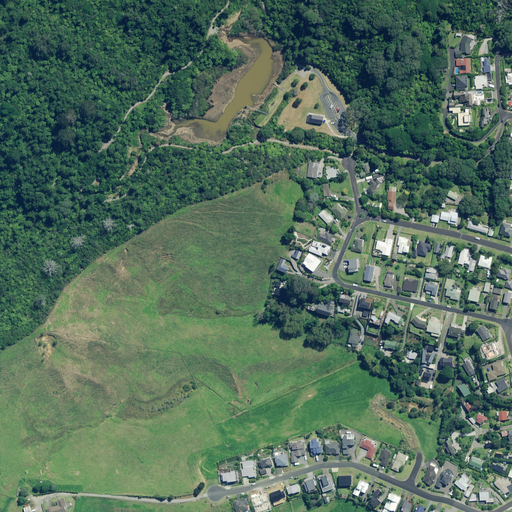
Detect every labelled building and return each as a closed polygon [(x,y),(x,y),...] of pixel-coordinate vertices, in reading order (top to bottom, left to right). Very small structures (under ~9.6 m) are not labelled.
[(473,39),(464,35),(461,43),(462,51),(462,53),(467,53),(467,54),(471,54),(470,45),(473,39)] [(492,37),(485,38),(479,48),(479,53),(477,53),(478,56),(490,54),(488,42),(491,41),(491,39),(493,39),(492,37)] [(457,66),(460,66),(461,70),(460,70),(460,74),(472,73),(472,58),(465,58),(465,61),(462,61),(462,60),(457,60),(457,66)] [(457,88),(469,87),(468,76),(456,76),(457,88)] [(476,86),(476,90),(483,89),(483,87),(488,87),(487,77),(479,77),(476,77),(476,80),(475,80),(475,86),(476,86)] [(464,91),(461,91),(461,93),(458,93),(458,91),(455,92),(455,98),(460,98),(460,103),(468,103),(468,107),(473,106),(473,99),(472,94),(465,94),(464,91)] [(456,103),(450,103),(450,111),(454,111),(454,114),(459,114),(459,113),(461,113),(461,108),(456,108),(456,103)] [(490,109),(480,108),(480,127),(485,127),(485,125),(488,125),(488,120),(490,120),(490,109)] [(459,117),(459,126),(470,126),(470,122),(473,122),(473,115),(470,115),(470,109),(466,110),(466,113),(459,113),(459,117)] [(323,117),(308,114),(307,122),(321,125),(323,117)] [(316,163),(310,162),(307,177),(317,179),(320,165),(315,164),(316,163)] [(371,173),(369,163),(363,164),(364,171),(366,171),(367,174),(371,173)] [(326,168),(327,170),(326,171),(327,176),(328,180),(338,177),(336,168),(334,169),(333,167),(326,168)] [(377,182),(372,178),(369,183),(371,185),(367,190),(373,195),(376,191),(375,190),(381,182),(379,180),(377,182)] [(397,188),(390,187),(389,192),(389,191),(387,202),(389,203),(388,209),(395,210),(397,188)] [(459,195),(450,191),(448,196),(456,200),(459,195)] [(337,204),(332,209),(342,219),(347,214),(346,213),(348,211),(346,208),(344,210),(337,204)] [(333,219),(334,218),(330,214),(329,215),(325,210),(319,215),(328,224),(334,219),(333,219)] [(458,216),(458,213),(456,213),(451,212),(451,214),(443,212),(441,219),(449,221),(448,223),(455,225),(456,222),(457,222),(459,216),(458,216)] [(440,216),(433,215),(432,222),(439,223),(440,216)] [(470,221),(468,228),(488,234),(489,228),(475,224),(476,223),(470,221)] [(502,223),(499,234),(511,237),(511,232),(511,230),(510,230),(511,226),(502,223)] [(334,235),(327,232),(326,235),(320,233),(317,239),(332,245),(334,241),(332,240),(334,235)] [(409,239),(400,237),(398,245),(400,246),(398,253),(405,254),(405,252),(409,253),(410,247),(408,246),(409,239)] [(353,246),(352,251),(363,252),(364,248),(362,247),(363,241),(356,239),(355,245),(354,245),(354,246),(353,246)] [(376,250),(381,251),(385,252),(385,251),(391,253),(392,244),(378,241),(376,250)] [(415,249),(413,257),(417,258),(418,256),(427,257),(429,250),(428,250),(430,244),(423,243),(423,242),(420,241),(418,248),(418,250),(415,249)] [(331,247),(318,242),(316,248),(312,246),(310,251),(322,256),(323,253),(328,255),(329,252),(330,253),(331,250),(330,250),(331,247)] [(444,256),(452,258),(453,253),(454,253),(454,252),(455,252),(456,247),(447,245),(445,254),(439,253),(438,258),(444,259),(444,256)] [(469,265),(470,266),(469,270),(474,272),(477,260),(471,258),(470,261),(468,261),(469,258),(467,258),(468,252),(462,251),(458,263),(464,265),(464,263),(469,265)] [(314,272),(322,262),(311,253),(307,259),(305,261),(306,261),(304,264),(303,264),(306,267),(314,272)] [(485,257),(481,256),(478,266),(490,269),(493,258),(490,257),(490,259),(485,258),(485,257)] [(359,272),(358,258),(349,260),(350,266),(349,266),(350,273),(359,272)] [(376,268),(367,266),(366,271),(365,275),(366,275),(365,280),(373,282),(376,268)] [(429,278),(435,280),(437,270),(428,268),(427,272),(430,273),(429,278)] [(497,277),(504,279),(507,280),(509,280),(511,270),(505,269),(505,271),(499,270),(497,277)] [(396,273),(388,271),(386,281),(385,281),(385,283),(386,283),(385,286),(392,287),(396,273)] [(458,287),(457,290),(454,289),(454,288),(452,287),(454,280),(447,279),(445,289),(447,289),(446,296),(451,297),(451,299),(459,301),(462,291),(460,290),(460,288),(458,287)] [(427,292),(426,294),(431,295),(432,291),(433,292),(432,294),(437,295),(439,286),(435,285),(436,283),(430,282),(430,283),(427,283),(426,290),(427,290),(426,292),(427,292)] [(471,289),(468,300),(478,302),(479,298),(480,299),(482,290),(474,287),(473,290),(471,289)] [(277,288),(275,294),(287,297),(288,291),(277,288)] [(343,305),(351,306),(353,298),(341,295),(340,302),(344,303),(343,305)] [(366,299),(362,298),(360,307),(370,310),(372,303),(366,301),(366,299)] [(500,302),(492,300),(491,309),(498,310),(498,307),(499,307),(500,302)] [(335,303),(329,301),(327,306),(325,306),(319,304),(319,306),(318,305),(316,312),(317,312),(317,313),(331,317),(335,303)] [(390,312),(387,317),(388,317),(386,321),(386,322),(389,324),(392,319),(396,321),(395,322),(400,324),(399,327),(401,328),(405,320),(390,312)] [(415,325),(418,327),(426,329),(427,322),(426,322),(426,320),(423,319),(422,321),(421,321),(421,320),(422,319),(419,316),(417,317),(412,321),(415,325)] [(429,326),(428,326),(427,328),(428,329),(428,331),(433,333),(432,335),(439,337),(440,335),(441,330),(440,330),(442,324),(436,323),(430,321),(429,326)] [(450,331),(449,335),(461,338),(463,330),(461,329),(462,328),(458,327),(458,328),(456,328),(457,324),(453,323),(452,327),(451,327),(450,331)] [(493,338),(485,325),(477,330),(485,343),(493,338)] [(352,347),(357,348),(360,337),(355,335),(356,332),(352,331),(349,342),(353,344),(352,347)] [(393,342),(387,340),(384,348),(389,349),(395,350),(397,342),(393,341),(393,342)] [(499,350),(496,343),(484,347),(488,358),(490,358),(490,359),(501,355),(499,350)] [(412,350),(407,349),(406,358),(409,358),(409,359),(418,360),(418,353),(412,352),(412,350)] [(426,359),(427,351),(423,350),(423,363),(427,364),(431,365),(432,364),(436,354),(433,353),(430,360),(426,359)] [(442,367),(453,368),(453,363),(454,363),(454,359),(454,358),(442,358),(442,367)] [(476,373),(469,362),(463,365),(470,377),(476,373)] [(503,366),(502,362),(493,365),(495,371),(488,372),(490,381),(498,379),(497,376),(508,374),(506,365),(503,366)] [(507,380),(506,377),(497,382),(500,388),(498,389),(500,393),(511,387),(508,380),(507,380)] [(471,393),(465,384),(464,384),(463,383),(460,384),(461,386),(460,387),(459,385),(457,386),(458,388),(459,387),(462,392),(466,397),(471,393)] [(476,409),(470,401),(465,405),(470,413),(476,409)] [(508,420),(507,411),(497,412),(498,416),(499,416),(500,421),(508,420)] [(488,418),(479,414),(477,419),(478,420),(477,422),(481,424),(482,421),(485,423),(488,418)] [(355,435),(342,435),(342,439),(344,439),(344,441),(344,455),(349,455),(349,446),(355,446),(355,442),(355,440),(355,438),(355,435)] [(310,451),(311,452),(310,452),(310,455),(314,455),(315,455),(317,455),(317,453),(321,453),(321,450),(320,442),(319,442),(318,442),(317,438),(313,439),(313,441),(310,441),(310,444),(310,448),(310,450),(310,451)] [(366,440),(366,441),(363,440),(360,447),(368,450),(365,457),(371,459),(376,448),(373,447),(374,445),(371,444),(371,442),(366,440)] [(443,444),(445,449),(447,448),(450,456),(456,454),(452,445),(453,445),(451,440),(443,444)] [(292,463),(299,462),(298,456),(307,455),(306,442),(301,443),(295,443),(291,444),(291,447),(292,457),(292,463)] [(329,454),(331,454),(331,453),(333,453),(333,454),(334,454),(339,453),(338,442),(333,443),(325,444),(326,454),(329,454)] [(387,450),(383,449),(379,459),(382,460),(380,464),(385,467),(391,452),(387,450)] [(408,457),(399,452),(394,462),(391,469),(399,472),(401,466),(403,467),(406,461),(408,457)] [(281,465),(282,467),(289,466),(289,461),(287,461),(287,457),(288,457),(288,454),(282,455),(282,456),(278,456),(276,456),(276,463),(278,463),(278,466),(281,465)] [(474,457),(473,459),(472,458),(469,464),(474,466),(473,468),(475,469),(476,467),(481,469),(484,461),(474,457)] [(261,475),(268,473),(266,467),(271,466),(274,465),(272,459),(264,461),(258,462),(261,475)] [(258,479),(256,461),(244,462),(244,470),(242,470),(243,477),(249,476),(250,478),(255,477),(256,479),(258,479)] [(436,465),(431,463),(423,481),(426,482),(426,483),(431,485),(433,481),(434,482),(437,475),(436,474),(439,469),(435,468),(436,465)] [(504,469),(492,464),(491,469),(506,475),(507,472),(503,470),(504,469)] [(452,477),(454,472),(448,469),(446,473),(443,472),(442,474),(440,477),(439,477),(435,486),(441,489),(443,483),(447,485),(448,483),(450,484),(452,480),(454,477),(452,477)] [(228,481),(229,483),(238,482),(237,471),(232,472),(232,473),(228,474),(224,474),(221,474),(222,480),(224,480),(224,481),(228,481)] [(465,474),(464,473),(461,476),(462,477),(459,481),(457,480),(454,483),(462,490),(463,489),(465,491),(467,489),(467,488),(469,486),(466,483),(469,480),(464,475),(465,474)] [(338,477),(338,486),(352,486),(352,476),(340,476),(340,477),(338,477)] [(502,491),(500,492),(502,495),(504,493),(505,494),(509,491),(507,487),(511,485),(509,479),(506,481),(504,478),(502,480),(499,478),(496,482),(495,484),(501,490),(502,491)] [(308,492),(310,492),(317,489),(314,480),(310,481),(307,482),(307,483),(305,484),(308,492)] [(361,490),(362,491),(362,492),(366,494),(370,484),(361,480),(359,486),(357,485),(353,494),(358,496),(361,490)] [(288,490),(290,495),(294,493),(294,494),(301,492),(299,486),(299,485),(292,488),(288,490)] [(373,499),(376,497),(378,499),(384,495),(378,487),(374,490),(376,491),(373,494),(374,495),(371,497),(373,499)] [(489,499),(488,492),(479,493),(480,501),(486,500),(486,503),(493,502),(493,498),(489,499)] [(396,511),(398,508),(397,507),(399,504),(402,498),(390,493),(388,499),(391,500),(389,504),(387,503),(385,508),(383,511),(390,511),(392,511),(394,511),(396,511)] [(378,499),(376,497),(373,499),(371,501),(373,503),(372,503),(375,507),(381,503),(378,499)] [(58,502),(59,506),(47,509),(47,511),(68,511),(65,499),(58,502)] [(250,511),(252,511),(250,505),(249,501),(247,502),(245,502),(244,500),(239,502),(235,503),(237,511),(250,511)] [(413,505),(408,503),(409,502),(405,500),(404,501),(401,506),(407,509),(407,510),(410,511),(413,505)]
